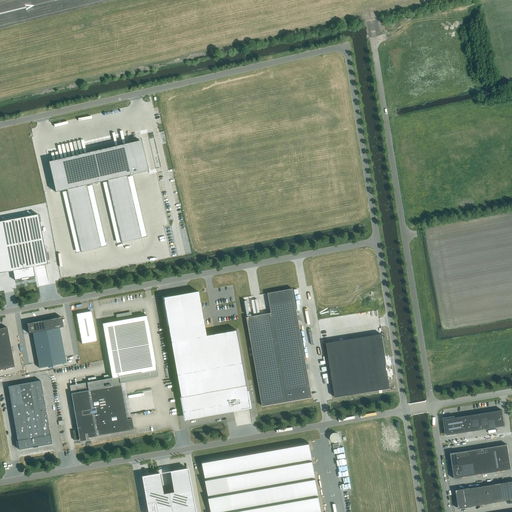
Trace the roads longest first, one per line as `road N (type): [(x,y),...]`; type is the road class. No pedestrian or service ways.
road 1 (unclassified): [(0,126),(346,45),(377,240)]
road 2 (unclassified): [(405,409),(0,483)]
road 3 (unclassified): [(377,240),(0,313)]
road 4 (unclassified): [(379,39),(404,236)]
road 5 (unclassified): [(377,240),(405,409)]
road 6 (unclassified): [(404,236),(431,405)]
